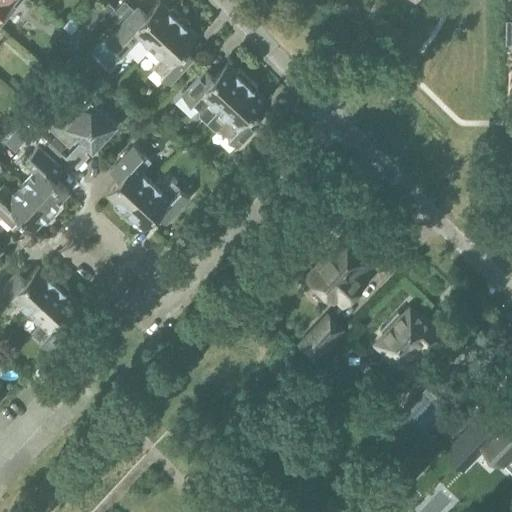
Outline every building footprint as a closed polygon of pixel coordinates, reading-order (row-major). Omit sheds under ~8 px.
[(0,0),(0,25),(17,5),(10,0),(0,0)] [(109,0),(100,0),(80,22),(71,32),(82,41),(115,5),(109,0)] [(123,0),(108,17),(117,26),(114,29),(131,45),(141,35),(151,45),(182,12),(174,4),(168,6),(162,0),(157,0),(146,12),(143,16),(134,7),(134,8),(125,0),(123,0)] [(337,11),(348,17),(349,16),(354,7),(343,1),(337,11)] [(191,20),(182,12),(151,45),(162,55),(153,65),(170,81),(190,59),(181,51),(198,33),(189,25),(191,20)] [(207,121),(250,75),(241,67),(236,69),(227,61),(210,79),(202,70),(181,92),(199,108),(199,113),(207,121)] [(36,64),(23,79),(37,91),(50,77),(36,64)] [(250,75),(207,121),(215,128),(220,128),(237,144),(257,123),(248,114),(265,97),(257,89),(258,83),(250,75)] [(90,147),(95,147),(116,124),(99,107),(98,108),(83,108),(82,107),(73,118),(63,108),(47,125),(69,145),(77,136),(89,148),(90,147)] [(18,132),(28,122),(19,114),(10,124),(18,132)] [(54,137),(50,141),(61,151),(64,147),(54,137)] [(121,212),(152,179),(142,169),(151,159),(134,143),(114,165),(122,173),(106,191),(114,199),(113,204),(121,212)] [(22,181),(55,212),(63,204),(61,198),(69,189),(51,173),(59,164),(38,144),(22,161),(32,171),(22,181)] [(152,179),(121,212),(130,220),(135,219),(144,226),(160,208),(169,217),(189,195),(172,179),(163,189),(152,179)] [(55,212),(22,181),(12,192),(2,182),(0,184),(0,212),(8,220),(16,211),(33,228),(41,219),(47,220),(55,212)] [(342,240),(309,275),(332,297),(336,293),(345,301),(364,281),(361,277),(359,279),(354,274),(365,262),(362,259),(364,257),(364,254),(358,248),(355,248),(353,251),(342,240)] [(29,311),(60,278),(52,270),(46,272),(38,264),(21,282),(12,274),(0,286),(0,302),(9,311),(19,301),(29,311)] [(60,278),(29,311),(40,321),(30,331),(48,347),(68,326),(59,318),(76,300),(67,292),(68,286),(60,278)] [(388,329),(379,338),(389,348),(376,361),(389,374),(419,342),(425,348),(441,331),(428,319),(426,321),(410,306),(401,315),(395,315),(388,322),(388,329)] [(328,314),(300,343),(315,357),(342,328),(328,314)] [(446,406),(426,387),(401,413),(422,432),(446,406)] [(498,419),(492,425),(481,414),(446,451),(464,468),(485,445),(503,462),(511,452),(511,406),(499,420),(498,419)] [(395,420),(375,442),(390,456),(410,434),(395,420)] [(417,445),(406,457),(419,469),(430,457),(417,445)]
